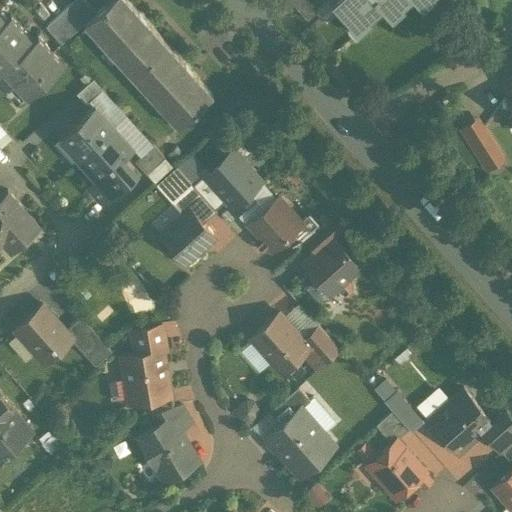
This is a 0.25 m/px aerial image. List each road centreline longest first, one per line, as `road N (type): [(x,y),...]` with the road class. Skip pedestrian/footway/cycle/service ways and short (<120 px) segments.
road 1 (tertiary): [(511,309),(359,137)]
road 2 (residential): [(234,271),(211,296),(197,352),(203,384),(242,459)]
road 3 (residential): [(8,163),(75,237),(0,304)]
road 4 (tertiary): [(359,137),(231,0)]
road 5 (residential): [(359,137),(511,30)]
